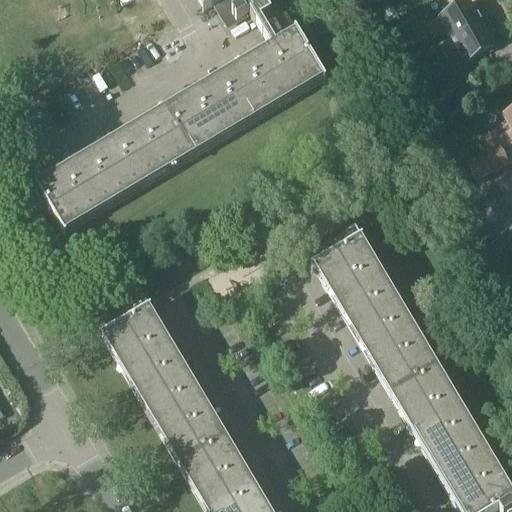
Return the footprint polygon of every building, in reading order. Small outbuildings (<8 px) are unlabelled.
[(201,0),(208,10),(202,14),(203,15),(215,8),(228,30),(245,20),(249,17),(255,27),(261,24),(271,17),(260,0),(201,0)] [(351,0),(358,11),(377,0),(351,0)] [(469,5),(439,22),(421,32),(414,22),(382,39),(393,59),(432,37),(434,41),(446,35),(452,44),(487,24),(480,11),(472,10),(469,5)] [(358,23),(357,23),(363,35),(381,26),(375,14),(358,23)] [(465,67),(495,50),(490,42),(494,36),(487,24),(452,44),(459,57),(449,63),(454,73),(465,67)] [(39,195),(36,189),(35,190),(39,196),(46,209),(64,240),(65,241),(66,240),(66,239),(63,235),(322,81),(325,86),(326,86),(295,35),(294,36),(298,41),(272,56),(163,121),(39,195)] [(475,111),(488,104),(480,91),(468,97),(475,111)] [(404,108),(422,143),(435,137),(416,101),(404,108)] [(511,110),(501,116),(507,127),(511,134),(496,142),(494,138),(484,144),(490,155),(498,151),(508,146),(509,148),(511,146),(511,110)] [(498,151),(490,155),(468,168),(477,186),(508,169),(498,151)] [(489,266),(511,246),(511,241),(506,234),(480,256),(489,266)] [(356,247),(312,273),(313,274),(314,273),(318,271),(460,511),(511,511),(511,509),(511,507),(494,478),(357,248),(356,247)] [(511,285),(507,284),(500,288),(502,291),(506,299),(511,296),(511,285)] [(145,317),(105,340),(208,511),(260,511),(145,317),(149,315),(149,314),(145,317)]
